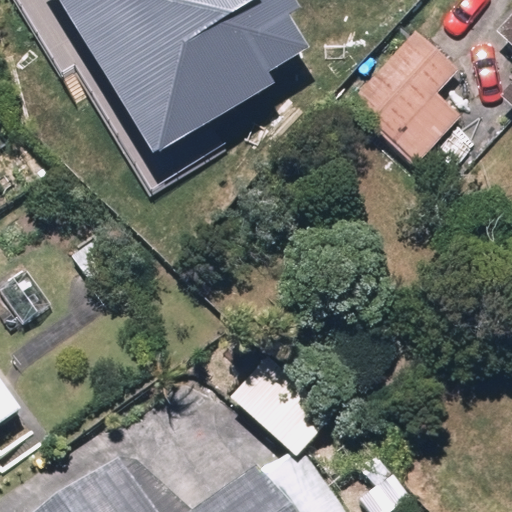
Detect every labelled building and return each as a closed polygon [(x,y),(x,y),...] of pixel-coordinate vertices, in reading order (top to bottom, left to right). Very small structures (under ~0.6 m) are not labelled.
[(259,0),(47,0),(22,17),(129,177),(301,63),(259,0)] [(511,12),(482,45),(511,72),(511,81),(485,110),(511,134),(511,12)] [(410,37),(363,83),(379,99),(351,127),(386,162),(398,150),(440,192),(478,155),(426,102),(450,78),(410,37)] [(21,266),(0,283),(0,318),(17,339),(55,307),(21,266)] [(72,457),(0,509),(0,511),(272,511),(247,478),(200,511),(165,511),(124,455),(90,480),(72,457)]
